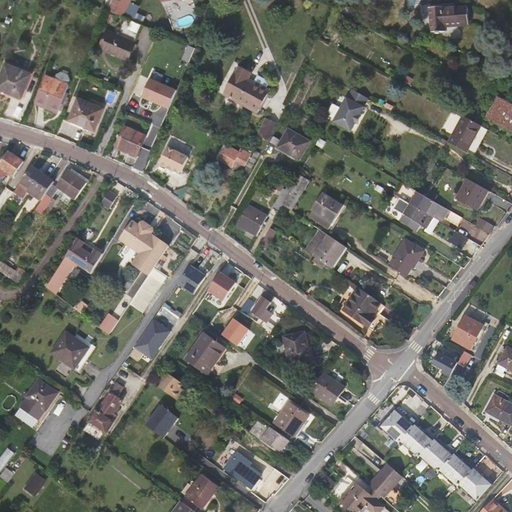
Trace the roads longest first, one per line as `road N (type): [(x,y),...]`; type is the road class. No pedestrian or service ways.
road 1 (tertiary): [(397,370),(137,177),(0,129)]
road 2 (tertiary): [(397,370),(274,511)]
road 3 (tertiary): [(397,370),(511,224)]
road 4 (tertiary): [(511,466),(397,370)]
